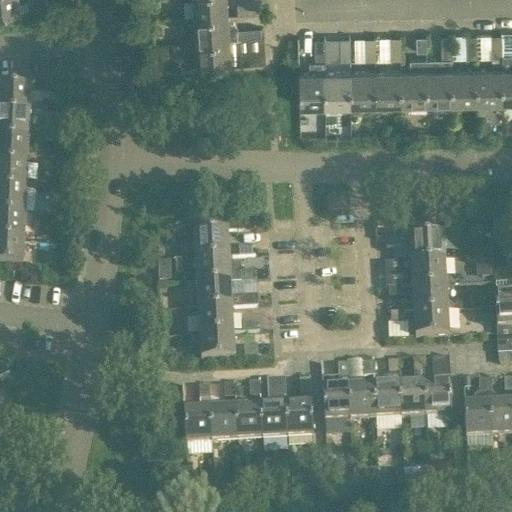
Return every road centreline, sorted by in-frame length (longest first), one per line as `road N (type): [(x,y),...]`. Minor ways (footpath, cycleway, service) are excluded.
road 1 (residential): [(361,168),(372,349),(312,352),(300,166)]
road 2 (residential): [(279,10),(511,5)]
road 3 (residential): [(106,162),(300,166)]
road 4 (residential): [(55,511),(93,325)]
road 5 (residential): [(93,325),(106,162)]
road 6 (residential): [(361,168),(511,162)]
road 7 (residential): [(106,162),(107,37)]
